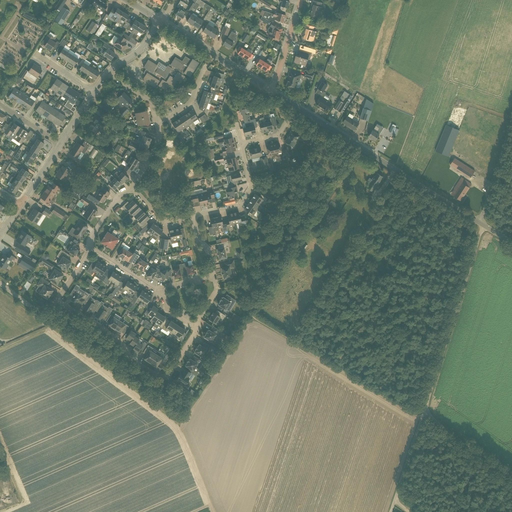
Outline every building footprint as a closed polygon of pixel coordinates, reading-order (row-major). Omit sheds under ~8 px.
[(59,0),(57,5),(54,8),(59,11),(61,8),(66,0),(59,0)] [(97,0),(94,0),(93,3),(90,8),(96,11),(98,8),(102,2),(99,0),(97,0),(98,0),(97,0)] [(197,0),(195,3),(203,8),(205,4),(201,1),(199,0),(197,0)] [(232,0),(229,0),(226,6),(230,8),(234,1),(232,0)] [(279,0),(279,2),(282,3),(281,6),(279,10),(285,12),(286,8),(287,8),(289,1),(284,0),(279,0)] [(310,15),(315,16),(318,17),(320,14),(321,14),(323,7),(320,6),(321,3),(313,0),(312,4),(314,5),(312,10),(312,11),(311,15),(310,15)] [(177,7),(179,8),(175,14),(178,16),(178,17),(181,19),(181,18),(182,19),(187,12),(184,10),(187,5),(180,1),(177,7)] [(82,9),(85,10),(86,11),(90,4),(86,2),(82,9)] [(98,8),(101,10),(101,11),(103,12),(107,6),(105,5),(105,4),(102,2),(98,8)] [(186,9),(190,11),(192,8),(194,4),(191,2),(186,9)] [(61,25),(70,11),(63,7),(54,21),(61,25)] [(113,7),(110,12),(108,16),(111,18),(115,20),(115,21),(117,22),(123,12),(117,9),(117,10),(113,7)] [(206,21),(211,13),(214,9),(211,7),(203,19),(206,21)] [(273,15),(264,11),(262,16),(267,19),(272,22),(273,23),(274,21),(275,20),(283,22),(285,15),(278,13),(274,12),(273,15)] [(124,13),(123,12),(117,22),(123,26),(123,27),(126,29),(131,21),(132,20),(128,17),(129,16),(126,14),(126,13),(124,12),(124,13)] [(197,17),(192,25),(198,28),(203,21),(200,19),(202,15),(200,13),(197,17)] [(191,14),(189,17),(186,21),(192,25),(197,17),(191,14)] [(133,23),(131,21),(126,29),(131,32),(129,36),(131,38),(140,23),(135,20),(133,23)] [(217,20),(213,27),(208,35),(214,39),(219,31),(215,29),(220,22),(217,20)] [(93,35),(99,26),(92,22),(86,30),(93,35)] [(273,23),(272,22),(270,26),(267,31),(269,32),(267,36),(273,38),(278,39),(278,38),(279,38),(280,36),(279,35),(280,32),(279,31),(281,28),(274,24),(273,23)] [(137,34),(138,32),(141,34),(145,26),(140,23),(131,38),(129,41),(135,45),(137,42),(134,40),(138,35),(137,34)] [(99,29),(95,34),(99,37),(106,26),(102,24),(99,29)] [(207,24),(205,27),(203,31),(208,35),(213,27),(207,24)] [(313,30),(314,27),(306,24),(305,28),(306,29),(305,34),(304,34),(304,35),(305,35),(303,39),(311,41),(312,38),(314,38),(316,31),(313,30)] [(236,41),(234,39),(237,35),(231,32),(228,36),(229,37),(228,39),(226,38),(223,44),(226,46),(225,47),(228,49),(229,48),(230,49),(233,43),(234,44),(236,41)] [(44,40),(47,42),(44,46),(51,50),(52,48),(55,49),(59,43),(57,41),(56,43),(52,41),(54,38),(48,34),(44,40)] [(113,45),(117,48),(122,50),(126,44),(124,42),(126,39),(122,37),(120,35),(118,38),(118,37),(113,45)] [(101,49),(102,49),(100,52),(103,55),(111,60),(115,54),(109,50),(111,47),(105,43),(101,49)] [(237,54),(243,57),(246,51),(239,47),(237,50),(239,52),(237,54)] [(62,49),(61,51),(58,55),(64,59),(68,52),(62,49)] [(297,55),(294,62),(306,66),(308,59),(310,59),(312,53),(299,49),(298,53),(300,53),(299,56),(297,55)] [(246,51),(243,57),(248,60),(249,58),(251,59),(253,55),(246,51)] [(64,59),(69,62),(73,56),(68,52),(64,59)] [(73,56),(69,62),(74,66),(78,59),(73,56)] [(190,77),(197,65),(199,63),(192,59),(191,60),(185,56),(182,61),(175,57),(170,65),(172,66),(170,67),(167,65),(167,67),(159,62),(157,65),(148,60),(143,67),(146,69),(143,73),(145,75),(142,80),(155,88),(156,86),(158,87),(158,86),(165,90),(169,84),(173,86),(177,80),(181,83),(185,76),(182,75),(183,73),(190,77)] [(257,58),(255,62),(257,63),(256,65),(261,68),(264,62),(257,58)] [(79,69),(84,72),(89,66),(83,62),(79,69)] [(264,62),(261,68),(266,71),(267,69),(269,70),(271,67),(264,62)] [(37,78),(42,71),(38,68),(39,67),(34,64),(28,72),(37,78)] [(84,72),(90,76),(94,69),(96,67),(93,65),(91,68),(89,66),(84,72)] [(19,77),(21,79),(22,79),(27,71),(24,69),(19,77)] [(94,69),(90,76),(95,79),(99,73),(94,69)] [(296,88),(297,83),(298,81),(299,82),(301,75),(290,72),(289,76),(290,77),(287,85),(290,86),(290,87),(292,87),(293,87),(296,88)] [(210,80),(219,84),(223,85),(225,80),(223,79),(224,76),(217,74),(216,76),(214,76),(213,78),(211,78),(210,80)] [(59,80),(56,79),(50,88),(56,92),(62,83),(60,82),(59,82),(58,81),(59,80)] [(210,90),(218,93),(219,93),(220,89),(217,89),(219,84),(210,80),(209,83),(211,84),(210,86),(211,87),(210,90)] [(327,85),(322,82),(318,89),(322,91),(319,95),(320,96),(315,103),(327,111),(332,103),(323,97),(325,93),(323,92),(327,85)] [(63,83),(62,83),(56,92),(62,96),(68,87),(66,85),(65,86),(64,86),(65,85),(62,83),(63,83)] [(8,97),(13,100),(19,91),(14,88),(16,85),(14,84),(9,90),(12,92),(8,97)] [(70,88),(68,87),(62,96),(68,100),(74,90),(74,91),(71,89),(71,90),(70,89),(70,88)] [(74,90),(68,100),(74,104),(80,94),(78,93),(77,94),(76,93),(74,91),(74,90)] [(116,108),(120,105),(120,104),(129,96),(127,93),(126,95),(123,92),(122,93),(120,90),(119,90),(116,93),(116,95),(118,97),(118,98),(120,100),(118,102),(113,106),(116,108)] [(202,96),(209,98),(214,100),(215,95),(217,95),(218,93),(210,90),(209,92),(202,90),(201,93),(203,93),(202,96)] [(13,100),(19,103),(24,95),(19,91),(13,100)] [(353,97),(350,95),(345,92),(334,108),(342,113),(353,97)] [(24,95),(19,103),(24,107),(29,98),(24,95)] [(38,95),(36,99),(31,95),(30,98),(29,98),(24,107),(29,110),(34,102),(37,104),(37,103),(41,97),(38,95)] [(129,96),(120,104),(120,105),(122,107),(124,105),(126,107),(132,101),(130,99),(131,98),(129,96)] [(40,104),(36,111),(38,112),(38,111),(40,112),(39,113),(42,114),(41,115),(42,115),(48,105),(42,101),(43,99),(41,97),(37,103),(40,104)] [(207,112),(208,109),(206,109),(207,103),(198,100),(197,103),(199,104),(199,106),(201,107),(200,110),(207,112)] [(364,108),(361,119),(368,121),(374,104),(370,102),(368,109),(364,108)] [(54,109),(48,105),(42,115),(42,114),(44,116),(45,115),(46,116),(45,117),(47,118),(54,109)] [(54,109),(47,118),(49,120),(50,119),(51,120),(53,122),(60,113),(54,109)] [(134,120),(148,117),(147,110),(140,112),(139,110),(135,111),(135,113),(135,116),(133,117),(134,120)] [(192,110),(187,114),(193,122),(198,119),(192,110)] [(395,119),(402,121),(404,113),(398,111),(395,119)] [(66,117),(60,113),(53,122),(54,122),(56,124),(56,123),(58,124),(57,125),(59,126),(66,117)] [(187,114),(182,117),(188,126),(193,122),(187,114)] [(100,118),(99,118),(95,115),(91,121),(93,123),(92,125),(91,124),(89,128),(92,130),(91,131),(97,134),(100,129),(101,129),(105,124),(99,120),(100,118)] [(347,116),(343,123),(355,130),(359,124),(347,116)] [(150,123),(148,117),(134,120),(134,124),(137,123),(137,126),(150,123)] [(182,117),(177,120),(183,129),(188,126),(182,117)] [(261,133),(267,132),(264,120),(264,117),(259,118),(258,121),(256,122),(257,126),(259,125),(261,133)] [(267,119),(264,120),(267,132),(273,130),(271,122),(268,122),(267,119)] [(183,129),(177,120),(172,124),(178,133),(183,129)] [(247,123),(250,135),(256,134),(254,126),(251,126),(250,122),(247,123)] [(13,132),(16,134),(20,127),(14,123),(10,129),(8,127),(4,133),(9,136),(13,132)] [(245,137),(250,135),(247,123),(245,123),(243,124),(242,126),(245,137)] [(115,129),(117,132),(123,127),(122,124),(114,124),(115,129)] [(448,156),(449,156),(459,131),(446,125),(435,151),(448,156)] [(373,131),(369,137),(376,141),(379,135),(376,133),(379,128),(376,126),(373,131)] [(26,131),(20,127),(16,134),(19,136),(16,141),(21,144),(23,142),(25,138),(22,136),(26,131)] [(30,137),(33,132),(30,130),(25,138),(23,142),(25,143),(29,137),(30,137)] [(137,140),(149,145),(151,139),(147,137),(149,133),(141,130),(139,134),(143,136),(141,139),(138,138),(137,140)] [(289,135),(285,142),(293,147),(296,143),(295,142),(299,136),(291,131),(289,135)] [(232,138),(218,141),(219,147),(225,146),(234,144),(232,138)] [(37,139),(34,144),(41,148),(44,143),(37,139)] [(77,143),(74,147),(70,154),(80,160),(87,149),(90,144),(85,140),(81,146),(77,143)] [(147,150),(149,145),(137,140),(137,142),(140,143),(139,147),(147,150)] [(281,152),(279,143),(273,145),(276,158),(282,157),(283,155),(282,151),(281,152)] [(37,154),(41,148),(34,144),(30,149),(37,154)] [(235,150),(234,144),(225,146),(225,149),(222,150),(223,153),(226,152),(235,150)] [(276,158),(273,145),(272,144),(266,146),(269,157),(273,156),(273,159),(276,158)] [(262,156),(260,147),(256,148),(256,149),(249,150),(251,158),(258,156),(258,157),(259,157),(261,166),(268,165),(268,163),(266,157),(261,158),(261,156),(262,156)] [(38,154),(37,154),(30,149),(28,152),(26,151),(25,153),(27,154),(27,155),(34,159),(35,157),(36,157),(38,154)] [(34,159),(27,155),(23,160),(30,164),(34,159)] [(128,158),(127,160),(137,167),(139,165),(137,164),(139,161),(131,156),(129,155),(127,158),(128,158)] [(230,171),(239,169),(238,164),(237,164),(235,158),(226,160),(227,164),(228,164),(230,171)] [(470,178),(475,171),(470,169),(455,158),(450,165),(470,178)] [(124,169),(130,173),(132,171),(134,169),(135,169),(137,167),(127,160),(124,159),(123,161),(121,164),(125,166),(126,167),(124,169)] [(25,178),(29,173),(27,172),(29,169),(24,166),(20,171),(15,168),(14,170),(17,172),(25,178)] [(58,172),(56,175),(63,180),(70,171),(63,166),(61,169),(60,169),(59,170),(60,171),(59,172),(58,172)] [(77,176),(80,171),(75,167),(72,172),(77,176)] [(22,183),(25,178),(17,172),(13,177),(22,183)] [(115,178),(122,184),(124,182),(126,180),(127,181),(129,179),(122,172),(118,176),(117,175),(115,178)] [(229,182),(227,183),(228,186),(232,185),(231,182),(237,181),(241,180),(240,173),(231,175),(231,176),(228,176),(229,182)] [(373,192),(377,187),(383,177),(377,173),(375,177),(374,176),(372,180),(367,188),(365,192),(371,195),(373,192)] [(122,185),(122,184),(115,178),(111,175),(109,177),(111,179),(109,181),(111,182),(109,184),(114,190),(116,188),(117,188),(119,186),(120,187),(122,185)] [(22,183),(13,177),(12,177),(8,182),(12,184),(18,188),(22,183)] [(461,201),(465,194),(471,184),(461,178),(454,189),(458,191),(454,196),(461,201)] [(18,188),(12,184),(8,189),(10,190),(13,192),(15,194),(18,188)] [(59,187),(54,184),(51,188),(49,186),(45,192),(45,193),(44,194),(43,194),(41,198),(48,203),(59,187)] [(82,186),(76,196),(80,198),(86,188),(82,186)] [(227,192),(228,199),(229,199),(231,199),(232,198),(237,197),(236,191),(237,191),(236,187),(227,189),(228,192),(227,192)] [(106,199),(110,193),(103,189),(101,192),(99,191),(93,201),(98,204),(100,201),(102,202),(105,199),(106,199)] [(203,191),(203,193),(206,206),(209,205),(208,204),(212,203),(211,198),(215,197),(213,191),(207,192),(206,190),(203,191)] [(203,193),(200,194),(189,196),(191,203),(195,202),(199,201),(200,206),(203,205),(204,206),(206,206),(203,193)] [(261,194),(259,197),(255,194),(251,199),(260,205),(264,200),(266,201),(267,199),(261,194)] [(87,205),(90,201),(83,196),(80,201),(87,205)] [(248,204),(257,210),(260,205),(251,199),(248,204)] [(127,201),(122,207),(124,209),(125,208),(129,212),(137,205),(133,200),(129,204),(127,201)] [(247,215),(254,219),(256,217),(253,215),(257,210),(248,204),(245,209),(249,212),(247,215)] [(137,205),(129,212),(134,217),(141,209),(137,205)] [(81,215),(90,221),(94,215),(95,216),(98,212),(89,206),(85,211),(84,211),(81,215)] [(62,219),(65,221),(68,216),(65,214),(66,214),(55,207),(51,212),(62,219)] [(37,224),(39,226),(46,216),(34,208),(27,218),(37,224)] [(48,217),(49,214),(51,212),(45,208),(44,210),(42,213),(48,217)] [(134,217),(138,221),(145,214),(141,209),(134,217)] [(240,229),(239,225),(246,224),(245,218),(240,219),(239,212),(233,213),(235,223),(236,229),(240,229)] [(235,223),(233,213),(227,215),(228,221),(226,222),(227,228),(233,227),(232,224),(235,223)] [(150,218),(145,214),(138,221),(142,225),(140,227),(142,229),(145,227),(148,224),(146,221),(150,218)] [(218,229),(221,228),(222,232),(228,231),(227,228),(226,222),(225,220),(222,221),(221,216),(215,218),(217,226),(218,229)] [(216,233),(215,229),(214,227),(217,226),(215,218),(210,219),(212,226),(208,227),(210,234),(216,233)] [(84,232),(88,227),(80,222),(71,236),(77,239),(79,237),(80,237),(84,232)] [(151,237),(158,227),(153,223),(146,233),(151,237)] [(151,237),(152,238),(156,240),(158,238),(163,230),(158,227),(151,237)] [(184,233),(181,234),(180,228),(174,230),(176,238),(181,237),(182,240),(183,247),(187,246),(184,233)] [(118,232),(114,229),(111,234),(107,232),(100,242),(104,245),(106,244),(108,246),(108,247),(112,250),(119,239),(115,237),(118,232)] [(31,236),(26,234),(22,231),(16,240),(24,246),(31,236)] [(67,250),(75,255),(77,251),(78,251),(80,249),(77,247),(80,242),(72,237),(68,244),(70,245),(67,250)] [(229,246),(228,241),(217,244),(218,249),(216,249),(217,253),(217,256),(218,255),(219,259),(222,259),(222,260),(225,259),(225,258),(226,258),(224,248),(229,246)] [(20,252),(27,256),(30,251),(23,247),(20,252)] [(128,251),(123,248),(118,255),(120,257),(122,260),(128,251)] [(137,270),(143,261),(144,259),(139,255),(142,251),(139,249),(138,251),(136,254),(131,263),(133,264),(133,265),(135,266),(137,270)] [(66,270),(69,264),(71,262),(67,259),(69,255),(61,250),(57,256),(61,259),(57,265),(61,267),(61,268),(64,270),(65,269),(66,270)] [(125,260),(128,262),(133,254),(128,251),(122,260),(125,260)] [(4,255),(3,258),(2,257),(1,258),(2,258),(1,260),(0,259),(0,265),(4,269),(8,262),(9,263),(13,257),(8,253),(6,256),(4,255)] [(37,264),(24,256),(20,263),(26,267),(24,269),(31,273),(37,264)] [(46,261),(43,264),(52,269),(54,266),(46,261)] [(97,273),(102,265),(97,261),(93,268),(90,265),(86,271),(92,274),(94,271),(97,273)] [(148,264),(143,261),(137,270),(141,270),(143,271),(148,264)] [(233,261),(224,263),(225,267),(221,268),(222,272),(221,272),(222,275),(223,279),(225,278),(226,279),(228,279),(228,278),(232,277),(230,269),(235,268),(233,261)] [(182,264),(184,272),(187,271),(188,274),(194,273),(192,265),(188,266),(188,262),(182,264)] [(149,271),(146,276),(151,279),(153,277),(154,278),(157,279),(159,269),(159,267),(157,265),(156,267),(151,264),(148,270),(149,271)] [(184,272),(182,264),(172,266),(175,277),(181,276),(180,273),(184,272)] [(103,274),(106,268),(107,267),(102,265),(97,273),(99,274),(97,278),(103,281),(106,276),(103,274)] [(170,270),(166,270),(163,271),(162,268),(159,269),(157,279),(161,280),(161,279),(162,279),(163,281),(168,280),(168,277),(172,276),(170,270)] [(63,275),(55,270),(49,279),(53,281),(52,282),(56,284),(56,283),(57,284),(63,275)] [(103,281),(107,284),(111,281),(113,282),(118,275),(113,272),(109,278),(106,276),(103,281)] [(119,289),(116,287),(122,278),(118,275),(113,282),(115,283),(113,287),(115,288),(112,293),(115,295),(118,290),(119,289)] [(39,293),(43,296),(44,296),(43,297),(46,299),(47,299),(49,296),(50,296),(51,294),(51,293),(53,290),(46,286),(48,283),(49,283),(42,278),(37,285),(42,288),(39,293)] [(127,291),(132,284),(127,281),(125,285),(122,284),(119,289),(118,290),(123,293),(125,290),(127,291)] [(132,284),(127,291),(125,295),(130,298),(132,294),(137,287),(132,284)] [(140,300),(142,301),(147,293),(142,290),(137,299),(134,297),(130,303),(133,305),(136,301),(138,302),(140,300)] [(86,298),(89,294),(85,292),(83,294),(82,293),(81,295),(76,292),(71,299),(72,301),(77,305),(78,303),(82,305),(85,300),(86,298)] [(151,303),(149,301),(151,296),(147,293),(142,301),(144,302),(143,305),(147,309),(151,303)] [(222,298),(221,297),(220,300),(220,301),(218,305),(225,310),(228,306),(231,308),(235,301),(231,298),(227,295),(224,298),(223,297),(222,298)] [(93,313),(98,305),(100,302),(97,300),(95,303),(94,302),(93,302),(93,303),(88,300),(83,308),(89,312),(90,311),(93,313)] [(156,307),(153,305),(147,315),(149,317),(151,315),(152,316),(153,316),(156,311),(157,311),(158,309),(155,307),(156,307)] [(105,321),(113,309),(112,309),(109,307),(107,310),(105,309),(104,311),(100,308),(95,316),(101,320),(102,319),(105,320),(105,321)] [(213,313),(212,313),(211,315),(209,319),(209,320),(211,322),(212,321),(215,324),(218,320),(221,321),(225,316),(216,310),(215,313),(213,312),(213,313)] [(156,322),(161,315),(158,313),(159,312),(157,311),(156,311),(153,316),(152,316),(150,321),(152,322),(154,320),(156,322)] [(114,329),(119,321),(121,317),(115,314),(113,316),(110,314),(106,321),(110,323),(108,325),(111,326),(110,327),(114,329)] [(163,321),(165,318),(166,317),(164,315),(163,316),(161,315),(156,322),(153,326),(157,328),(158,326),(162,329),(165,324),(166,323),(163,321)] [(175,324),(173,322),(171,320),(167,326),(165,324),(162,329),(167,332),(168,330),(170,331),(175,324)] [(119,321),(114,329),(117,332),(118,331),(120,332),(121,330),(125,332),(129,326),(125,324),(119,321)] [(176,323),(175,324),(170,331),(169,333),(171,335),(173,333),(175,334),(180,327),(177,325),(178,325),(176,323)] [(182,329),(180,327),(175,334),(177,336),(176,338),(181,341),(186,334),(183,332),(185,329),(183,328),(182,329)] [(205,333),(206,333),(204,337),(204,338),(207,340),(207,339),(211,342),(213,338),(217,340),(221,333),(218,330),(213,327),(210,331),(208,330),(208,331),(207,330),(205,333)] [(128,339),(131,341),(134,336),(136,334),(133,332),(134,330),(132,329),(125,339),(128,340),(128,339)] [(137,342),(138,342),(140,338),(138,336),(136,338),(134,336),(131,341),(129,343),(132,345),(132,346),(134,347),(137,342)] [(140,343),(138,342),(137,342),(134,347),(133,349),(136,351),(135,352),(137,353),(144,343),(141,341),(140,343)] [(197,346),(195,348),(195,349),(196,349),(194,352),(196,353),(196,354),(199,356),(199,355),(201,356),(204,352),(207,354),(212,347),(206,343),(203,347),(199,344),(197,347),(197,346)] [(146,361),(149,364),(156,354),(152,352),(153,349),(148,345),(143,353),(146,355),(144,359),(146,360),(146,361)] [(163,359),(159,356),(161,353),(158,351),(156,354),(149,364),(153,366),(154,365),(156,367),(160,361),(164,364),(170,356),(166,354),(163,359)] [(190,359),(185,366),(186,366),(186,367),(189,369),(189,368),(193,371),(195,367),(198,369),(203,362),(199,360),(194,357),(192,360),(190,359)] [(179,382),(185,386),(188,381),(189,382),(194,375),(185,369),(182,374),(180,373),(177,378),(177,377),(175,380),(178,382),(179,382)]
